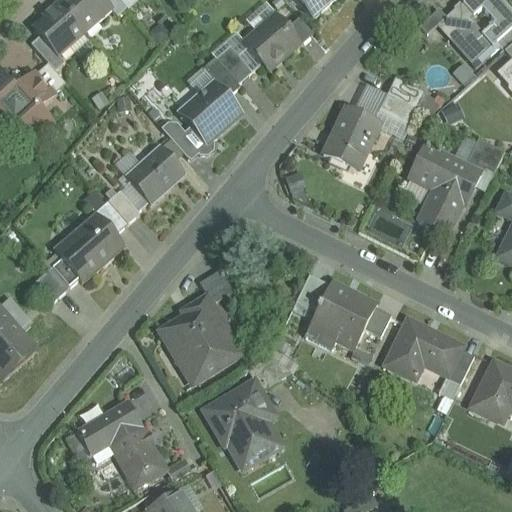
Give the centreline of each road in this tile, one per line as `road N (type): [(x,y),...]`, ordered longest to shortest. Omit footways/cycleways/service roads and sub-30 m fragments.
road 1 (residential): [(3,461),(228,198)]
road 2 (residential): [(511,336),(228,198)]
road 3 (residential): [(228,198),(410,0)]
road 4 (unknown): [(127,317),(193,443)]
